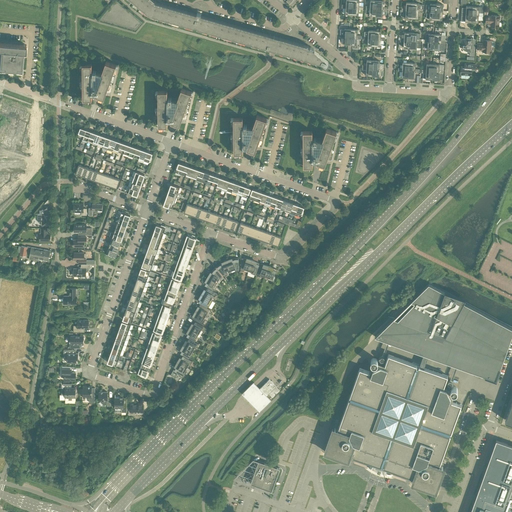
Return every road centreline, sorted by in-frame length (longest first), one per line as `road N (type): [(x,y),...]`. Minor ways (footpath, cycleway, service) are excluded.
road 1 (secondary): [(511,72),(422,177),(116,484)]
road 2 (secondary): [(126,502),(511,127)]
road 3 (residential): [(209,234),(282,260),(335,199),(172,144)]
road 4 (residential): [(154,392),(91,371),(150,212)]
road 5 (residential): [(49,295),(57,101)]
road 6 (residential): [(154,392),(209,234)]
road 7 (residential): [(172,144),(57,101)]
